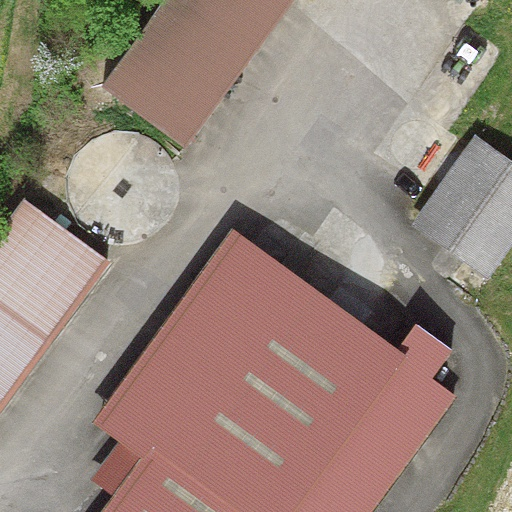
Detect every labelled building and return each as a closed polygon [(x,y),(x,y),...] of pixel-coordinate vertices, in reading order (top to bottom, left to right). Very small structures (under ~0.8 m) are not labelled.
[(292,0),(165,0),(102,86),(185,147),(292,0)] [(511,246),(511,161),(475,135),(413,223),(490,278),(511,246)] [(0,406),(108,260),(26,198),(0,232),(0,406)] [(151,445),(242,511),(371,511),(456,396),(433,379),(406,355),(398,348),(232,227),(94,421),(119,442),(141,458),(151,445)] [(406,355),(433,379),(454,350),(417,323),(398,348),(406,355)] [(113,496),(141,458),(119,442),(91,480),(113,496)] [(242,511),(151,445),(141,458),(113,496),(101,511),(242,511)]
